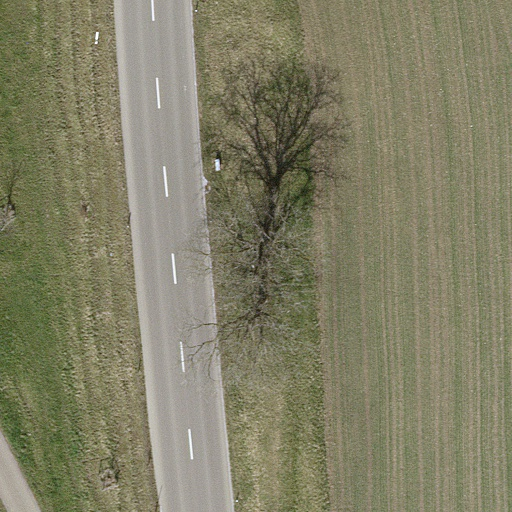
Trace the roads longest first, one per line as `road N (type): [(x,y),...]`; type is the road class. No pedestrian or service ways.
road 1 (tertiary): [(158,0),(200,511)]
road 2 (track): [(278,511),(293,202),(333,85)]
